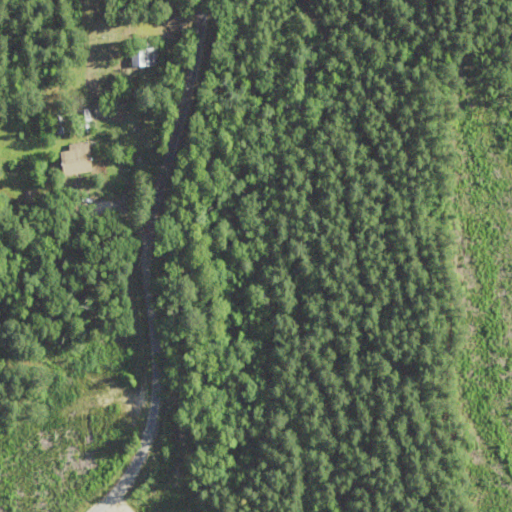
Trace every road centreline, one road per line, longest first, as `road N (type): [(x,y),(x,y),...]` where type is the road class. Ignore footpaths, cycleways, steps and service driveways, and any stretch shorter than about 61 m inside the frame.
road 1 (residential): [(73,511),(136,431),(151,365),(141,163),(174,0)]
road 2 (track): [(141,409),(511,461)]
